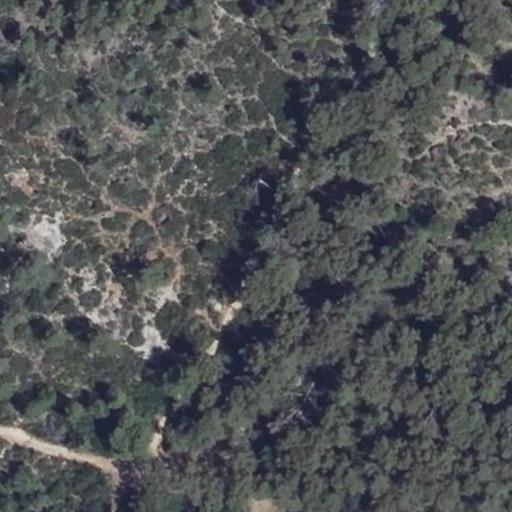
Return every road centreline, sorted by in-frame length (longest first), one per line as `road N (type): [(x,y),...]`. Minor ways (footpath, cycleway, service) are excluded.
road 1 (track): [(150,475),(321,511)]
road 2 (track): [(0,431),(150,475)]
